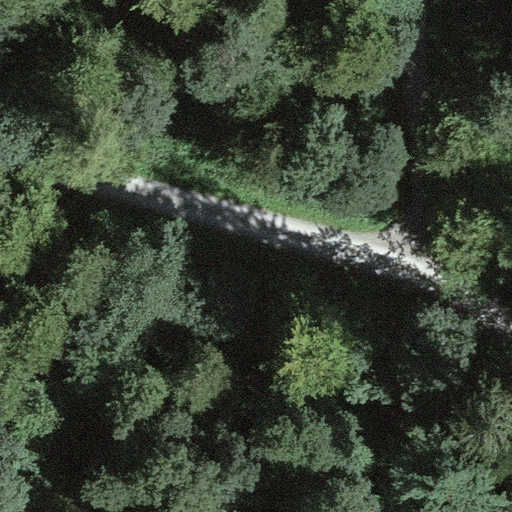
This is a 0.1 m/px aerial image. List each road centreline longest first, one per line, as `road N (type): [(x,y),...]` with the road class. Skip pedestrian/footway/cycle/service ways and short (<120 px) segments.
road 1 (track): [(432,266),(0,155)]
road 2 (track): [(424,109),(432,266)]
